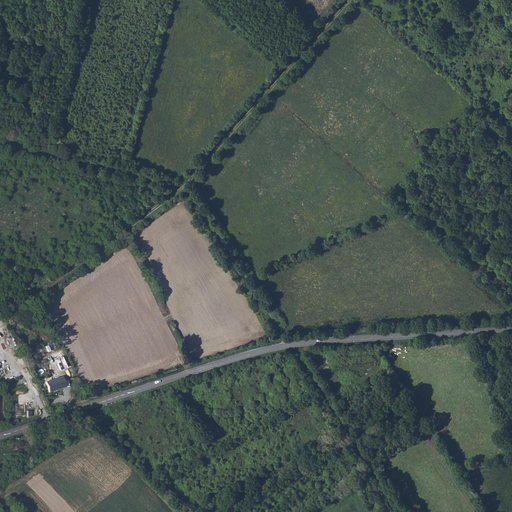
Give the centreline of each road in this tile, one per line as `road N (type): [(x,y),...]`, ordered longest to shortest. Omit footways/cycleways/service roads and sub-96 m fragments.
road 1 (tertiary): [(0,436),(255,351),(511,329)]
road 2 (track): [(399,511),(185,186)]
road 3 (track): [(350,0),(185,186)]
road 4 (track): [(185,186),(5,319)]
road 5 (track): [(185,186),(0,147)]
